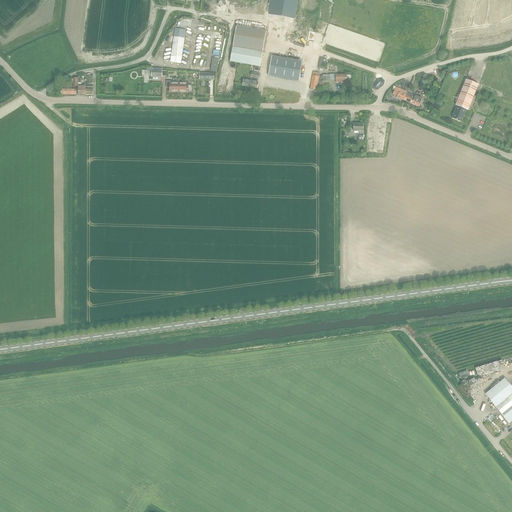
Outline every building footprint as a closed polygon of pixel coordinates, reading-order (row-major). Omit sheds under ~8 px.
[(204,0),(203,9),(210,10),(211,0),(204,0)] [(284,17),(295,19),(296,8),(297,0),(271,0),(269,14),(284,17)] [(233,46),(263,51),(266,31),(236,26),(233,46)] [(175,28),(170,62),(180,64),(185,30),(175,28)] [(260,67),(262,52),(233,46),(230,61),(260,67)] [(272,56),(268,78),(298,83),(302,61),(272,56)] [(312,75),(310,88),(316,90),(319,77),(318,77),(319,73),(313,72),(312,76),(312,75)] [(167,81),(166,87),(169,87),(169,92),(179,92),(179,83),(179,79),(173,79),(173,82),(170,82),(170,81),(167,81)] [(257,88),(258,82),(244,80),(243,86),(257,88)] [(468,110),(469,108),(478,85),(466,80),(455,105),(457,106),(466,110),(468,110)] [(188,83),(179,83),(179,92),(188,92),(191,92),(192,85),(188,85),(188,83)] [(397,96),(396,97),(404,100),(407,93),(410,85),(407,83),(404,88),(405,89),(405,91),(396,87),(394,90),(393,94),(397,96)] [(407,93),(404,100),(412,104),(415,96),(407,93)] [(415,95),(415,96),(412,104),(419,107),(422,98),(415,95)] [(466,110),(457,106),(452,118),(461,122),(466,110)] [(359,138),(363,138),(363,123),(353,123),(353,131),(358,131),(358,134),(359,134),(359,138)] [(493,361),(481,365),(483,373),(486,372),(487,376),(489,376),(488,373),(496,371),(493,361)] [(511,387),(504,378),(485,394),(501,414),(509,423),(511,420),(511,387)] [(492,414),(486,419),(487,420),(489,422),(489,423),(495,418),(492,414)]
